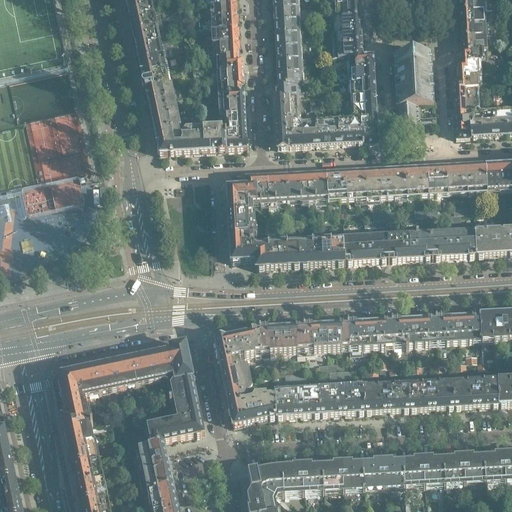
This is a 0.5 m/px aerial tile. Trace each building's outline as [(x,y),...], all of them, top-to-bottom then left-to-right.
[(149,5),(147,0),(125,0),(128,10),(149,5)] [(298,10),(297,0),(275,0),(275,3),(273,5),(274,9),(276,11),(298,10)] [(485,12),(483,0),(465,0),(459,0),(460,13),(485,12)] [(154,19),(153,11),(150,12),(149,5),(128,10),(131,24),(154,19)] [(237,19),(237,6),(210,8),(211,21),(237,19)] [(361,19),(360,6),(335,7),(335,11),(333,11),(333,20),(361,19)] [(300,23),(300,14),(298,14),(298,10),(276,11),(276,15),(274,17),(274,21),(276,22),(276,24),(298,23),(300,23)] [(485,25),(485,12),(460,13),(461,26),(485,25)] [(155,34),(153,26),(156,25),(154,19),(131,24),(134,38),(155,34)] [(238,32),(237,19),(211,21),(211,34),(238,32)] [(361,32),(361,19),(333,20),(334,28),(336,28),(336,33),(361,32)] [(299,36),(298,23),(276,24),(277,29),(275,30),(275,35),(277,36),(277,37),(299,36)] [(486,38),(485,25),(461,26),(461,39),(486,38)] [(239,45),(238,32),(211,34),(212,47),(239,45)] [(362,45),(361,32),(336,33),(337,37),(334,37),(335,46),(362,45)] [(161,48),(159,40),(157,41),(155,34),(134,38),(137,53),(161,48)] [(300,49),(299,36),(277,37),(277,41),(275,43),(276,47),(278,49),(278,50),(300,49)] [(487,51),(486,38),(461,39),(462,52),(481,51),(481,52),(487,51)] [(239,55),(239,45),(212,47),(213,59),(216,59),(239,58),(238,56),(239,56),(239,55)] [(363,58),(362,45),(335,46),(335,54),(338,54),(338,59),(346,59),(363,58)] [(161,63),(160,55),(162,54),(161,48),(137,53),(140,67),(161,63)] [(300,62),(300,49),(278,50),(278,54),(276,56),(276,60),(278,62),(279,63),(300,62)] [(479,81),(478,71),(478,63),(482,63),(481,52),(481,51),(462,52),(458,53),(459,66),(456,66),(457,84),(453,84),(453,93),(477,91),(476,81),(479,81)] [(434,109),(431,56),(427,56),(418,56),(418,55),(415,55),(415,54),(409,55),(407,55),(407,57),(398,57),(398,58),(393,58),(397,129),(409,128),(409,133),(436,132),(435,121),(420,122),(419,109),(434,109)] [(374,57),(363,58),(346,59),(346,67),(348,67),(349,72),(374,71),(374,68),(375,68),(374,57)] [(243,71),(243,63),(239,63),(239,58),(216,59),(217,72),(243,71)] [(301,75),(300,62),(279,63),(279,68),(277,70),(277,74),(279,76),(301,75)] [(167,76),(165,69),(163,69),(161,63),(140,67),(142,73),(141,73),(142,81),(167,76)] [(244,84),(243,71),(217,72),(217,85),(244,84)] [(375,84),(374,71),(349,72),(347,72),(347,80),(349,80),(349,85),(375,84)] [(302,88),(301,75),(279,76),(280,81),(278,83),(278,87),(280,88),(280,89),(300,88),(302,88)] [(167,90),(165,83),(168,82),(167,76),(142,81),(145,95),(146,95),(167,90)] [(244,97),(244,84),(217,85),(218,99),(220,99),(244,97)] [(376,97),(375,84),(349,85),(347,85),(348,93),(350,93),(350,98),(376,97)] [(299,101),(298,93),(300,93),(300,88),(280,89),(280,88),(275,89),(274,89),(274,91),(275,90),(275,94),(274,97),(275,103),(299,101)] [(175,112),(170,89),(167,90),(146,95),(151,117),(175,112)] [(478,114),(477,101),(479,100),(479,91),(477,91),(453,93),(455,118),(472,117),(475,117),(476,115),(478,114)] [(246,119),(244,97),(220,99),(221,116),(224,120),(227,120),(246,119)] [(377,122),(376,103),(376,97),(350,98),(351,107),(353,107),(354,120),(356,121),(358,123),(360,123),(377,122)] [(299,122),(298,110),(300,110),(300,101),(299,101),(275,103),(276,126),(293,125),(297,125),(299,122)] [(179,132),(175,112),(151,117),(155,138),(176,134),(178,133),(179,132)] [(496,141),(494,118),(481,119),(476,115),(475,117),(472,117),(473,130),(470,130),(471,142),(496,141)] [(511,139),(511,115),(508,115),(508,118),(494,118),(496,141),(511,139)] [(473,130),(472,117),(455,118),(456,143),(471,142),(470,130),(473,130)] [(248,155),(246,119),(227,120),(227,126),(229,128),(229,135),(225,135),(227,156),(248,155)] [(364,148),(363,135),(361,135),(360,123),(358,123),(356,121),(353,126),(337,127),(339,149),(364,148)] [(378,147),(377,122),(360,123),(361,135),(363,135),(364,148),(378,147)] [(293,139),(293,125),(276,126),(277,153),(292,152),(291,139),(293,139)] [(317,151),(315,128),(301,129),(297,125),(293,125),(293,139),(291,139),(292,152),(317,151)] [(339,149),(337,127),(337,125),(328,125),(328,127),(315,128),(317,151),(339,149)] [(227,156),(225,135),(222,133),(213,133),(213,131),(204,132),(205,157),(227,156)] [(205,157),(204,132),(195,132),(195,135),(184,135),(182,139),(183,158),(205,157)] [(183,158),(182,139),(177,139),(176,134),(155,138),(160,159),(183,158)] [(511,169),(485,171),(487,195),(487,198),(489,198),(489,195),(497,195),(497,198),(511,196),(511,169)] [(487,195),(485,171),(466,173),(467,199),(477,199),(477,196),(487,195)] [(467,199),(466,173),(446,174),(447,197),(457,197),(457,200),(467,199)] [(447,197),(446,174),(426,175),(427,202),(437,201),(437,198),(447,197)] [(427,202),(426,175),(406,176),(407,199),(417,199),(417,202),(427,202)] [(407,199),(406,176),(386,177),(388,204),(398,203),(397,200),(407,199)] [(388,204),(386,177),(366,178),(368,202),(378,201),(378,204),(388,204)] [(368,202),(366,178),(347,179),(348,206),(358,205),(358,202),(368,202)] [(348,206),(347,179),(327,180),(328,204),(338,203),(338,207),(348,206)] [(328,204),(327,180),(307,181),(308,208),(318,208),(318,205),(328,204)] [(288,206),(287,182),(286,182),(285,181),(280,181),(280,183),(267,183),(268,210),(277,210),(277,207),(288,206)] [(308,208),(307,181),(295,182),(294,181),(289,181),(288,182),(287,182),(288,206),(298,206),(298,209),(308,208)] [(268,210),(267,183),(255,184),(254,183),(249,183),(248,185),(247,185),(247,193),(248,193),(249,207),(250,207),(251,208),(261,208),(261,211),(268,210)] [(249,207),(248,193),(247,193),(228,194),(228,196),(227,197),(227,201),(228,202),(229,219),(251,218),(251,208),(250,207),(249,207)] [(254,251),(253,241),(256,241),(255,230),(253,231),(252,218),(251,218),(229,219),(231,242),(232,259),(230,260),(230,265),(232,266),(232,267),(256,266),(255,251),(254,251)] [(511,260),(511,235),(502,236),(502,233),(487,234),(487,237),(476,238),(476,236),(475,236),(475,238),(476,262),(511,260)] [(476,262),(475,238),(462,239),(461,236),(453,237),(454,263),(476,262)] [(432,264),(431,241),(418,241),(417,237),(414,237),(414,239),(409,239),(410,266),(432,264)] [(454,263),(453,237),(443,237),(443,240),(431,241),(432,264),(454,263)] [(410,266),(409,239),(399,240),(399,242),(387,243),(388,267),(410,266)] [(388,267),(387,243),(373,244),(373,241),(365,242),(367,268),(388,267)] [(367,268),(365,242),(355,242),(355,245),(343,246),(345,269),(367,268)] [(345,269),(343,246),(330,246),(330,244),(311,245),(311,247),(300,248),(301,272),(302,272),(303,273),(308,273),(308,271),(345,269)] [(301,272),(300,248),(286,249),(285,246),(267,247),(267,250),(255,251),(256,266),(256,274),(258,274),(259,275),(264,275),(264,274),(293,272),(294,273),(299,273),(300,272),(301,272)] [(511,320),(480,322),(482,345),(482,346),(493,345),(493,347),(509,347),(509,344),(511,343),(511,320)] [(482,345),(480,322),(458,323),(460,349),(473,348),(473,346),(482,345)] [(460,349),(458,323),(436,324),(437,347),(446,347),(446,350),(460,349)] [(437,347),(436,324),(392,327),(393,350),(402,349),(402,352),(429,351),(429,348),(437,347)] [(393,350),(392,327),(370,328),(372,354),(385,353),(385,350),(393,350)] [(372,354),(370,328),(348,329),(349,352),(358,351),(358,354),(372,354)] [(349,352),(348,329),(326,331),(328,356),(341,355),(341,353),(349,353),(349,352)] [(328,356),(326,331),(304,332),(306,359),(314,359),(314,356),(328,356)] [(306,359),(304,332),(259,334),(262,361),(270,361),(270,359),(297,357),(297,360),(298,366),(306,365),(306,359)] [(242,352),(239,338),(237,339),(236,333),(216,337),(217,343),(215,344),(219,366),(239,362),(243,361),(241,352),(242,352)] [(262,361),(259,334),(239,338),(242,352),(241,352),(243,361),(245,363),(255,360),(255,362),(262,361)] [(192,381),(185,350),(171,353),(171,358),(167,359),(172,382),(169,385),(173,387),(175,384),(192,381)] [(172,382),(167,359),(151,362),(131,366),(137,391),(138,391),(138,389),(148,387),(149,389),(160,387),(162,384),(166,383),(169,385),(172,382)] [(248,382),(246,370),(244,369),(241,370),(239,362),(219,366),(224,388),(248,382)] [(137,391),(131,366),(96,374),(101,399),(103,399),(102,397),(112,395),(112,397),(126,394),(126,392),(135,389),(135,392),(137,391)] [(101,399),(96,374),(62,381),(60,384),(63,399),(73,397),(74,399),(82,397),(83,403),(85,403),(90,402),(89,399),(100,397),(100,399),(101,399)] [(200,420),(195,397),(194,389),(195,388),(194,384),(192,383),(192,381),(175,384),(173,387),(171,390),(172,398),(170,399),(172,406),(169,407),(169,409),(172,408),(173,414),(176,413),(177,420),(174,421),(175,422),(177,423),(179,424),(200,420)] [(250,396),(251,394),(248,382),(224,388),(228,408),(244,405),(244,406),(249,405),(247,397),(250,396)] [(511,410),(511,384),(509,384),(509,387),(498,387),(498,388),(499,411),(511,410)] [(499,411),(498,388),(489,389),(489,387),(475,388),(477,412),(499,411)] [(477,412),(475,388),(462,388),(462,390),(453,391),(454,414),(477,412)] [(454,414),(453,391),(444,391),(444,389),(431,390),(432,415),(454,414)] [(432,415),(431,390),(417,391),(417,393),(409,393),(410,416),(432,415)] [(388,417),(386,392),(373,393),(373,395),(364,396),(365,418),(388,417)] [(410,416),(409,393),(400,394),(400,392),(386,392),(388,417),(410,416)] [(365,418),(364,396),(355,396),(355,394),(342,395),(343,420),(365,418)] [(343,420),(342,395),(328,395),(328,398),(320,398),(321,421),(343,420)] [(321,421),(320,398),(311,399),(311,396),(284,398),(284,400),(275,400),(275,401),(276,423),(321,421)] [(87,409),(85,403),(83,403),(82,397),(74,399),(73,397),(63,399),(66,414),(87,409)] [(148,404),(147,398),(139,400),(140,406),(147,405),(148,404)] [(276,423),(275,401),(267,402),(267,400),(255,400),(252,404),(254,412),(252,413),(255,427),(268,424),(276,423)] [(125,410),(124,403),(116,405),(117,412),(125,410)] [(255,427),(252,413),(254,412),(252,404),(249,405),(244,406),(244,405),(228,408),(233,431),(255,427)] [(117,412),(116,405),(109,406),(110,413),(117,412)] [(148,412),(147,405),(140,406),(142,414),(148,412)] [(110,413),(109,406),(102,408),(103,415),(110,413)] [(93,427),(90,427),(87,409),(66,414),(61,415),(65,434),(93,428),(93,427)] [(112,420),(110,413),(103,415),(105,422),(112,420)] [(159,424),(158,419),(157,417),(150,419),(151,425),(159,424)] [(113,427),(112,420),(105,422),(107,428),(113,427)] [(204,438),(200,420),(179,424),(177,423),(175,425),(170,426),(169,424),(168,424),(168,427),(148,431),(152,449),(164,446),(196,440),(197,441),(201,440),(201,438),(204,438)] [(93,446),(91,436),(92,436),(91,430),(93,430),(93,428),(65,434),(69,452),(94,447),(95,447),(95,446),(93,446)] [(0,467),(11,465),(7,446),(0,447),(0,467)] [(168,468),(164,446),(152,449),(141,451),(144,463),(142,464),(144,473),(168,468)] [(101,466),(99,458),(97,458),(94,447),(69,452),(73,471),(101,466)] [(511,485),(511,459),(494,460),(494,462),(484,463),(485,487),(511,485)] [(485,487),(484,463),(474,463),(474,462),(454,463),(454,465),(443,465),(445,490),(485,487)] [(445,490),(443,465),(433,466),(433,464),(423,464),(413,465),(413,467),(403,467),(404,492),(445,490)] [(0,487),(15,484),(11,465),(0,467),(0,487)] [(102,485),(100,474),(103,473),(101,466),(73,471),(77,490),(102,485)] [(404,492),(403,467),(393,468),(393,466),(373,467),(373,469),(363,470),(364,494),(404,492)] [(173,489),(168,468),(144,473),(146,482),(148,482),(150,494),(173,489)] [(364,494),(363,470),(353,470),(353,468),(333,469),(333,471),(323,472),(324,496),(364,494)] [(324,496),(323,472),(312,472),(312,470),(292,471),(292,472),(282,473),(284,499),(324,496)] [(284,499),(282,473),(274,474),(266,475),(258,477),(258,475),(248,477),(252,494),(254,493),(262,499),(263,496),(275,502),(276,499),(284,499)] [(0,507),(19,503),(15,484),(0,487),(0,507)] [(109,503),(107,496),(105,496),(102,485),(77,490),(81,509),(109,503)] [(171,511),(178,511),(173,489),(150,494),(153,506),(151,507),(151,511),(171,511)] [(274,511),(273,506),(275,502),(263,496),(262,499),(254,493),(252,494),(247,502),(249,511),(274,511)] [(0,511),(20,511),(19,503),(0,507),(0,511)] [(108,511),(111,511),(109,503),(81,509),(81,511),(108,511)]
